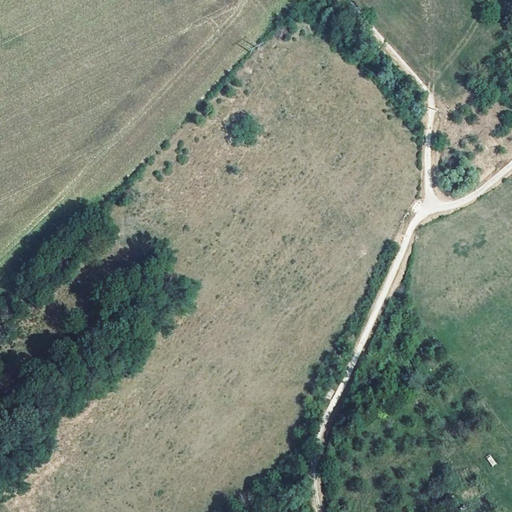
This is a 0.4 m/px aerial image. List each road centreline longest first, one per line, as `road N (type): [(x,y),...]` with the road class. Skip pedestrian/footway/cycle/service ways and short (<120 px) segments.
road 1 (track): [(429,204),(319,438),(318,511)]
road 2 (track): [(346,0),(427,91),(429,204)]
